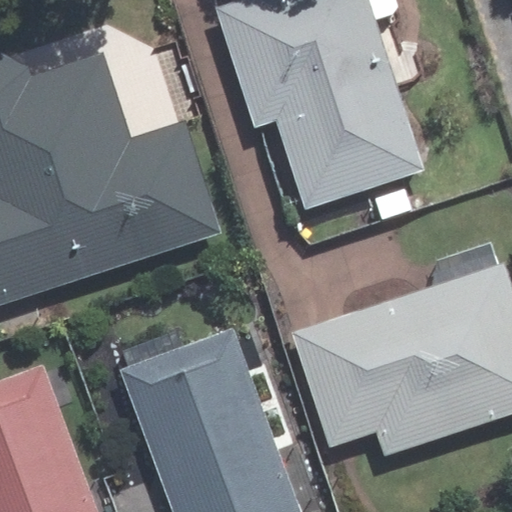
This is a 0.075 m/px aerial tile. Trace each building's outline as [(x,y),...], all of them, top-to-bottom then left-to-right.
[(238,0),(210,9),(247,125),(268,118),(295,206),(412,169),(364,17),(389,11),(386,0),(238,0)] [(90,50),(21,72),(18,65),(0,54),(0,300),(212,231),(176,122),(120,140),(108,106),(90,50)] [(399,190),(368,201),(374,219),(405,208),(399,190)] [(424,258),(433,284),(283,333),(321,444),(369,429),(377,453),(511,408),(511,313),(496,264),(487,265),(478,240),(424,258)] [(120,366),(112,369),(164,511),(290,511),(222,326),(173,343),(168,330),(114,349),(120,366)] [(0,511),(87,511),(32,365),(0,377),(0,511)]
